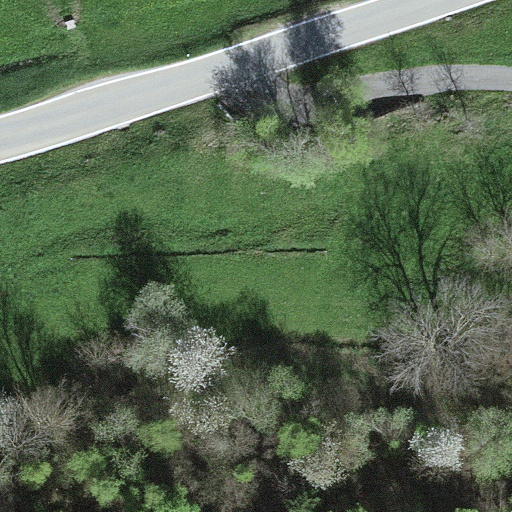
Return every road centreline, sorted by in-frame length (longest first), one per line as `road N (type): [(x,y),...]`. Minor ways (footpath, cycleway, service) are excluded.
road 1 (tertiary): [(441,0),(364,34),(0,130)]
road 2 (track): [(511,84),(221,72)]
